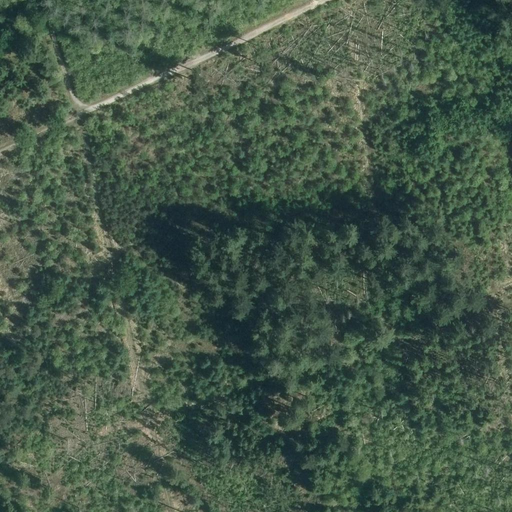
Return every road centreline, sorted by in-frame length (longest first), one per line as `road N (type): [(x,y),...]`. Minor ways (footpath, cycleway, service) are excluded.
road 1 (track): [(170,511),(79,115)]
road 2 (track): [(511,283),(149,419)]
road 3 (track): [(79,115),(324,0)]
road 4 (track): [(79,115),(41,0)]
